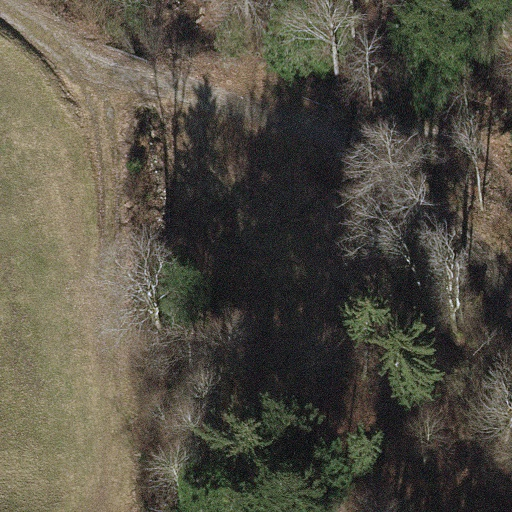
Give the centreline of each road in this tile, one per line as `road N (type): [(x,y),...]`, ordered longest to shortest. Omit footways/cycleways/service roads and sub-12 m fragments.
road 1 (track): [(11,0),(84,22),(427,198),(511,302)]
road 2 (track): [(0,103),(68,215),(68,282),(31,499),(17,511)]
